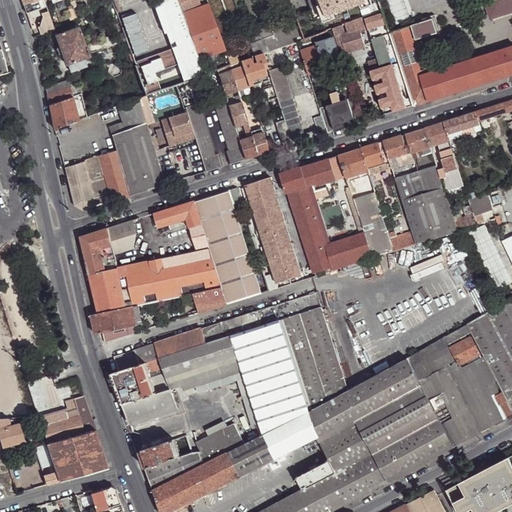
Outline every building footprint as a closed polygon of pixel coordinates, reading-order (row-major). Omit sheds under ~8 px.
[(36,0),(35,0),(23,4),(26,12),(39,8),(36,0)] [(69,1),(68,0),(61,0),(64,8),(66,7),(70,21),(76,19),(72,9),(72,7),(69,1)] [(206,74),(204,67),(200,58),(183,12),(181,6),(180,3),(179,0),(160,0),(153,3),(182,83),(190,80),(206,74)] [(374,5),(370,0),(326,0),(339,23),(374,5)] [(421,20),(413,0),(393,0),(402,26),(421,20)] [(511,12),(511,0),(494,0),(486,3),(490,17),(494,18),(511,12)] [(181,6),(183,12),(200,6),(199,4),(193,6),(192,3),(181,6)] [(225,50),(208,3),(200,6),(183,12),(200,58),(222,51),(225,50)] [(76,19),(77,22),(79,27),(80,30),(83,29),(76,8),(72,9),(76,19)] [(383,74),(401,68),(390,33),(383,11),(365,18),(383,74)] [(289,25),(298,22),(295,16),(291,17),(292,19),(287,21),(289,25)] [(366,32),(362,19),(333,29),(335,35),(336,36),(342,56),(347,54),(366,48),(361,33),(366,32)] [(413,26),(418,40),(438,33),(437,30),(433,19),(413,26)] [(40,25),(42,34),(55,30),(52,21),(40,25)] [(298,41),(304,39),(298,22),(289,25),(284,27),(272,31),(273,36),(250,44),(254,57),(262,54),(262,53),(263,53),(263,54),(298,42),(298,41)] [(272,31),(284,27),(283,23),(270,27),(272,31)] [(413,107),(428,101),(421,77),(429,74),(418,40),(413,26),(390,33),(401,68),(413,107)] [(79,27),(56,35),(66,65),(67,64),(70,72),(86,67),(84,59),(90,56),(89,53),(80,30),(79,27)] [(119,43),(127,40),(124,34),(117,36),(119,43)] [(324,61),(342,56),(336,36),(316,42),(318,47),(301,52),(309,75),(326,70),(324,61)] [(0,44),(0,74),(8,72),(5,61),(0,44)] [(511,74),(511,47),(429,74),(421,77),(428,101),(511,74)] [(228,58),(228,57),(227,56),(225,50),(222,51),(200,58),(204,67),(228,58)] [(265,60),(263,54),(263,53),(262,53),(262,54),(254,57),(242,61),(249,86),(268,79),(263,61),(265,60)] [(231,65),(240,62),(237,54),(228,57),(228,58),(231,65)] [(342,56),(346,70),(353,68),(347,54),(342,56)] [(217,70),(230,65),(231,65),(228,58),(204,67),(206,74),(217,70)] [(238,90),(249,86),(242,61),(240,62),(231,65),(230,65),(238,90)] [(151,94),(158,91),(148,63),(141,66),(137,68),(147,95),(151,94)] [(225,94),(238,90),(230,65),(217,70),(219,75),(224,90),(225,94)] [(285,120),(291,141),(304,137),(285,73),(283,73),(281,67),(269,70),(274,86),(277,98),(285,120)] [(395,112),(413,107),(401,68),(383,74),(395,112)] [(45,87),(49,105),(72,97),(69,88),(71,87),(69,80),(45,87)] [(198,104),(190,80),(182,83),(179,84),(186,107),(198,104)] [(274,99),(277,98),(274,86),(268,88),(271,96),(273,95),(274,99)] [(226,97),(225,94),(224,90),(212,93),(215,101),(226,97)] [(326,130),(328,133),(363,122),(355,97),(341,101),(337,91),(330,93),(333,104),(319,108),(322,116),(326,130)] [(49,105),(54,129),(78,120),(76,112),(84,109),(80,94),(72,97),(49,105)] [(229,106),(226,97),(215,101),(214,101),(221,126),(234,122),(229,106)] [(146,123),(139,98),(118,106),(123,122),(126,130),(146,123)] [(511,100),(476,112),(479,121),(511,110),(511,100)] [(202,159),(214,155),(198,103),(198,104),(186,107),(187,113),(193,132),(195,139),(201,157),(202,159)] [(243,124),(248,123),(247,120),(244,112),(242,103),(239,103),(229,106),(234,122),(235,127),(243,124)] [(78,120),(87,117),(84,109),(76,112),(78,120)] [(476,112),(444,122),(448,135),(452,133),(480,125),(479,121),(476,112)] [(187,113),(161,122),(169,147),(177,144),(175,137),(193,132),(187,113)] [(319,132),(326,130),(322,116),(314,119),(319,132)] [(284,148),(293,145),(291,141),(285,120),(276,122),(284,148)] [(126,130),(123,122),(109,126),(112,135),(126,130)] [(229,151),(242,146),(240,140),(235,127),(234,122),(221,126),(229,151)] [(444,122),(425,128),(431,147),(434,146),(439,145),(451,141),(450,140),(448,135),(444,122)] [(130,195),(165,184),(146,123),(126,130),(112,135),(116,150),(130,195)] [(425,128),(406,134),(412,154),(431,147),(425,128)] [(258,156),(270,152),(266,141),(263,129),(255,132),(254,134),(254,136),(252,137),(258,156)] [(193,132),(175,137),(177,144),(195,139),(193,132)] [(403,135),(384,141),(390,159),(398,157),(408,153),(403,135)] [(246,159),(258,156),(252,137),(247,138),(240,140),(242,146),(246,159)] [(270,152),(276,150),(273,139),(266,141),(270,152)] [(384,141),(362,148),(367,166),(390,159),(384,141)] [(452,146),(451,141),(439,145),(442,159),(455,155),(452,146)] [(230,165),(246,159),(242,146),(229,151),(226,152),(230,165)] [(431,147),(412,154),(414,158),(433,152),(431,147)] [(362,148),(339,155),(345,174),(346,177),(369,170),(367,166),(362,148)] [(112,201),(130,195),(116,150),(98,156),(112,201)] [(408,153),(398,157),(399,162),(410,159),(408,153)] [(206,172),(222,167),(218,154),(214,155),(202,159),(206,172)] [(339,155),(280,174),(286,193),(289,192),(316,276),(335,270),(334,267),(327,246),(308,186),(345,174),(339,155)] [(455,155),(442,159),(446,172),(459,168),(455,155)] [(82,210),(112,201),(98,156),(65,167),(74,205),(82,210)] [(398,157),(390,159),(394,173),(402,170),(399,162),(398,157)] [(418,172),(437,238),(458,231),(455,220),(437,166),(418,172)] [(402,170),(394,173),(396,179),(415,173),(413,167),(402,170)] [(369,170),(346,177),(347,181),(370,175),(369,170)] [(396,179),(412,230),(417,244),(437,238),(418,172),(415,173),(396,179)] [(259,180),(246,185),(277,283),(297,277),(302,275),(271,177),(259,180)] [(238,188),(230,190),(234,205),(242,203),(238,188)] [(230,190),(195,201),(202,223),(207,240),(221,288),(227,305),(255,296),(263,294),(234,205),(230,190)] [(371,255),(372,258),(395,251),(391,241),(389,232),(376,192),(353,199),(364,234),(371,255)] [(488,195),(469,202),(471,206),(473,213),(481,211),(492,207),(488,195)] [(195,201),(156,213),(160,227),(169,224),(172,232),(190,226),(191,227),(202,223),(195,201)] [(473,213),(471,206),(464,208),(466,217),(474,214),(473,213)] [(474,214),(477,226),(485,223),(481,211),(473,213),(474,214)] [(455,220),(458,231),(471,227),(477,226),(474,214),(466,217),(455,220)] [(133,221),(109,228),(116,253),(135,247),(137,233),(133,221)] [(202,223),(191,227),(196,243),(207,240),(202,223)] [(511,281),(486,224),(470,232),(496,290),(511,282),(511,281)] [(82,237),(100,313),(100,314),(128,307),(119,268),(116,253),(109,228),(82,237)] [(394,239),(391,241),(395,251),(417,244),(412,230),(397,235),(398,238),(394,239)] [(327,246),(334,267),(371,255),(364,234),(327,246)] [(119,268),(128,307),(134,306),(139,305),(159,301),(181,296),(193,294),(221,288),(207,240),(196,243),(198,251),(119,268)] [(199,314),(227,305),(221,288),(193,294),(196,302),(199,314)] [(316,292),(259,310),(264,325),(321,307),(316,292)] [(183,304),(196,302),(193,294),(181,296),(183,304)] [(505,305),(468,325),(471,332),(482,352),(484,356),(496,379),(511,407),(511,299),(504,304),(505,305)] [(139,305),(134,306),(138,325),(143,324),(139,305)] [(100,314),(100,313),(92,314),(96,334),(104,333),(138,326),(138,325),(134,306),(128,307),(100,314)] [(321,307),(264,325),(233,335),(239,354),(244,372),(251,392),(261,425),(264,434),(246,444),(206,464),(155,491),(162,511),(170,511),(318,437),(321,442),(358,422),(374,453),(336,473),(304,490),(261,511),(329,511),(326,506),(348,495),(351,501),(455,447),(441,418),(430,399),(415,370),(408,358),(349,391),(339,361),(321,307)] [(264,325),(259,310),(203,328),(208,343),(233,335),(264,325)] [(471,332),(468,325),(446,337),(450,345),(467,335),(466,335),(471,332)] [(138,326),(104,333),(106,343),(139,332),(138,326)] [(202,329),(156,343),(160,358),(207,343),(202,329)] [(233,335),(208,343),(207,343),(160,358),(166,373),(167,377),(239,354),(233,335)] [(472,337),(452,348),(461,364),(480,353),(472,337)] [(135,350),(140,365),(147,362),(153,361),(160,358),(156,343),(135,350)] [(435,359),(441,371),(455,364),(444,344),(437,348),(441,356),(435,359)] [(239,354),(167,377),(171,388),(171,389),(172,389),(174,394),(237,374),(244,372),(239,354)] [(496,425),(508,419),(488,383),(496,379),(484,356),(450,374),(470,413),(481,433),(496,425)] [(160,358),(153,361),(158,376),(166,373),(160,358)] [(415,370),(430,399),(442,393),(451,388),(441,371),(435,359),(415,370)] [(113,373),(124,404),(131,402),(158,393),(152,378),(147,362),(140,365),(113,373)] [(251,392),(244,372),(237,374),(243,395),(251,392)] [(152,378),(158,393),(171,389),(167,377),(166,373),(158,376),(152,378)] [(508,419),(511,416),(511,407),(496,379),(488,383),(508,419)] [(134,409),(126,411),(131,424),(178,409),(174,394),(172,389),(171,389),(158,393),(131,402),(134,409)] [(430,399),(441,418),(452,412),(446,401),(442,393),(430,399)] [(452,412),(463,406),(457,395),(446,401),(452,412)] [(77,408),(74,409),(76,417),(80,416),(81,419),(91,416),(85,396),(74,399),(77,408)] [(131,402),(124,404),(126,411),(134,409),(131,402)] [(455,447),(481,433),(470,413),(467,414),(463,406),(452,412),(441,418),(455,447)] [(68,419),(66,412),(65,409),(40,416),(41,417),(43,426),(68,419)] [(76,417),(74,409),(66,412),(68,419),(76,417)] [(80,416),(76,417),(82,434),(85,433),(81,419),(80,416)] [(91,416),(81,419),(85,433),(96,430),(91,416)] [(82,434),(76,417),(68,419),(43,426),(49,443),(82,434)] [(8,419),(0,419),(0,438),(3,448),(25,442),(20,424),(11,426),(8,419)] [(358,422),(321,442),(330,460),(336,473),(374,453),(358,422)] [(246,444),(242,435),(235,423),(198,442),(199,451),(206,464),(246,444)] [(264,434),(261,425),(242,435),(246,444),(264,434)] [(85,433),(82,434),(95,472),(109,468),(96,430),(85,433)] [(95,472),(82,434),(49,443),(35,447),(42,469),(55,465),(58,474),(44,477),(47,485),(95,472)] [(141,451),(147,468),(181,456),(175,440),(141,451)] [(206,464),(199,451),(193,452),(181,456),(147,468),(155,491),(206,464)] [(479,473),(447,489),(459,511),(496,511),(511,504),(511,455),(490,467),(492,470),(480,476),(479,473)] [(298,478),(304,490),(336,473),(330,460),(298,478)] [(492,470),(490,467),(479,473),(480,476),(492,470)] [(109,488),(92,493),(97,510),(97,511),(106,508),(121,504),(117,492),(109,488)] [(407,503),(406,504),(410,511),(445,511),(437,495),(434,489),(407,503)] [(329,511),(331,511),(351,501),(348,495),(326,506),(329,511)] [(61,499),(64,511),(69,511),(72,511),(68,497),(61,499)] [(49,511),(47,503),(40,505),(42,511),(49,511)]
